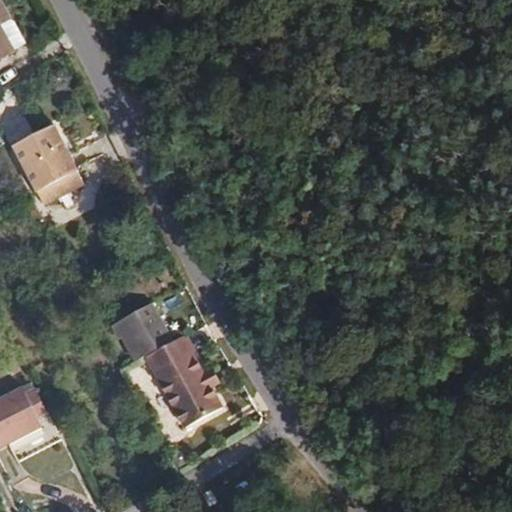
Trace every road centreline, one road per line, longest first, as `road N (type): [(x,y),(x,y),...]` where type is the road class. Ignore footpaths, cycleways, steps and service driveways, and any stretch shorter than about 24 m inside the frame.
road 1 (residential): [(61,0),(198,281),(294,422)]
road 2 (residential): [(294,422),(142,511)]
